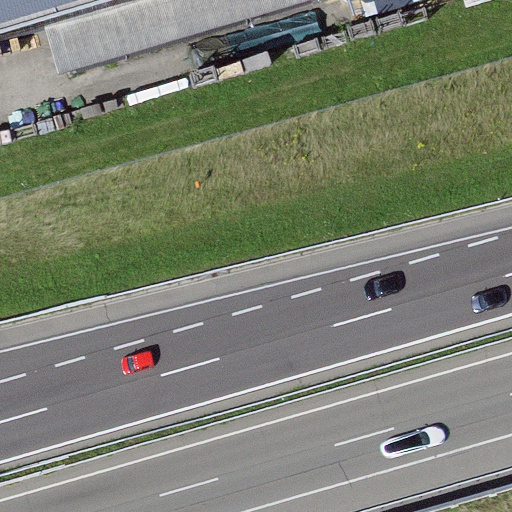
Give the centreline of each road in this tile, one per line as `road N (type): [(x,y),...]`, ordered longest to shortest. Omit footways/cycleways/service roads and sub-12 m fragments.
road 1 (motorway): [(511,273),(0,421)]
road 2 (motorway): [(114,511),(511,395)]
